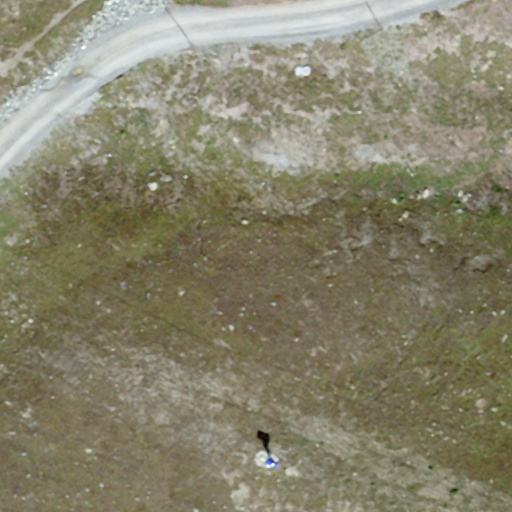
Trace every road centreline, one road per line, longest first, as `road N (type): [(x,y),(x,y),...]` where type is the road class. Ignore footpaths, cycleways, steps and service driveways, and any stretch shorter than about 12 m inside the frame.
road 1 (track): [(175,29),(313,23),(393,0)]
road 2 (track): [(0,151),(66,86),(175,29)]
